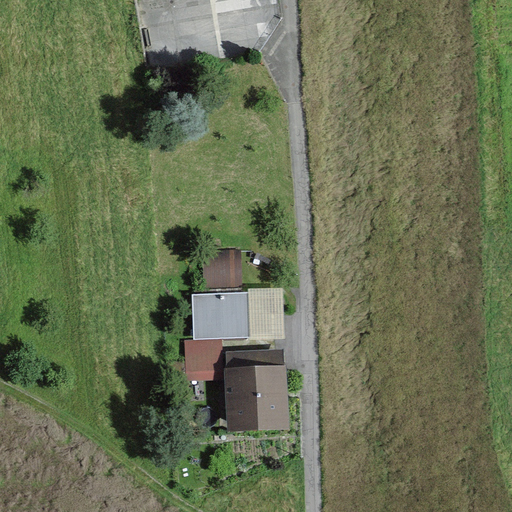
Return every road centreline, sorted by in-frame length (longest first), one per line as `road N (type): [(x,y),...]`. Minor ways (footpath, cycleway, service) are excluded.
road 1 (residential): [(313,511),(314,402),(285,0)]
road 2 (track): [(201,511),(172,497),(96,430),(0,375)]
